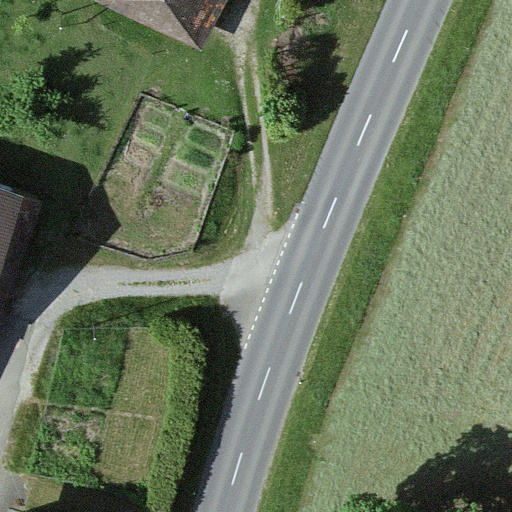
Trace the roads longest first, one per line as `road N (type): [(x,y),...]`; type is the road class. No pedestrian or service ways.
road 1 (secondary): [(419,0),(298,293),(226,511)]
road 2 (track): [(251,0),(243,59),(261,183),(263,282)]
